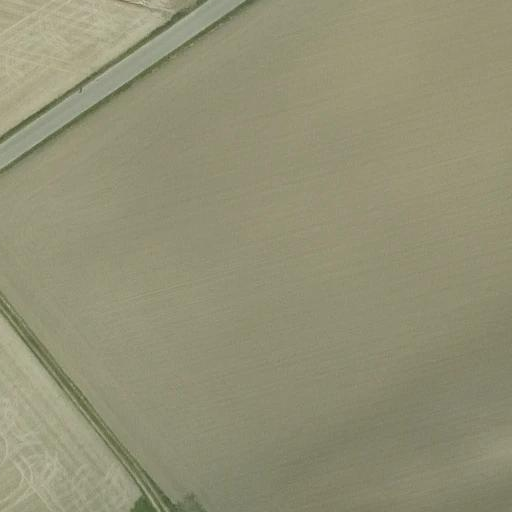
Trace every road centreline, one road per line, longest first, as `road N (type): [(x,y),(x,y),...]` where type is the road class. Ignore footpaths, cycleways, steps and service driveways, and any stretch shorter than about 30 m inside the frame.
road 1 (unclassified): [(0,159),(228,0)]
road 2 (track): [(0,294),(161,511)]
